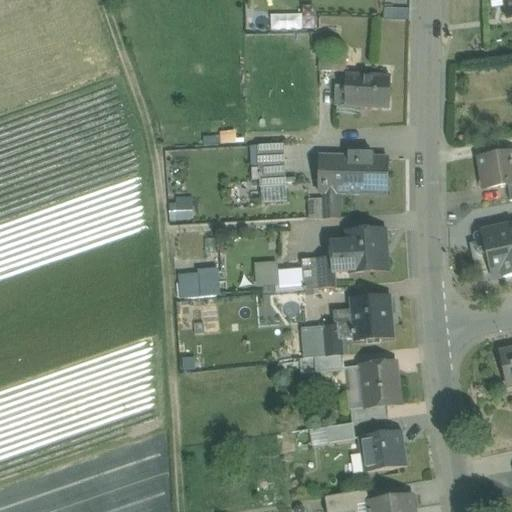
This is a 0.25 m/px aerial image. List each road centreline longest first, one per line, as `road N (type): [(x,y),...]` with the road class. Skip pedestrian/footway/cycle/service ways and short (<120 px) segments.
road 1 (track): [(182,511),(159,156),(106,0)]
road 2 (secondary): [(433,335),(432,0)]
road 3 (secondary): [(462,511),(433,335)]
